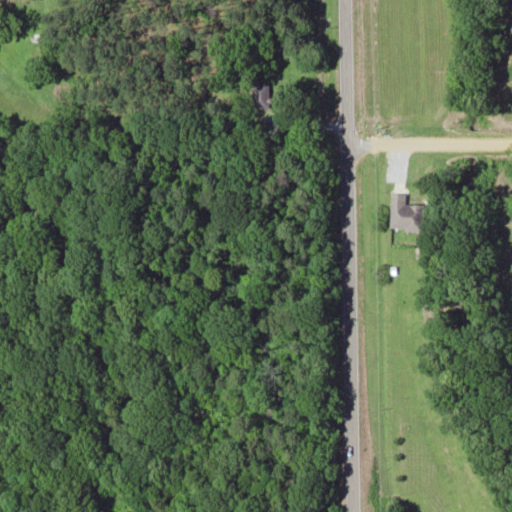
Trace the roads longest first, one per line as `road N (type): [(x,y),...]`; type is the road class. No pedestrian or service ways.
road 1 (tertiary): [(351,511),(344,0)]
road 2 (residential): [(511,141),(347,142)]
